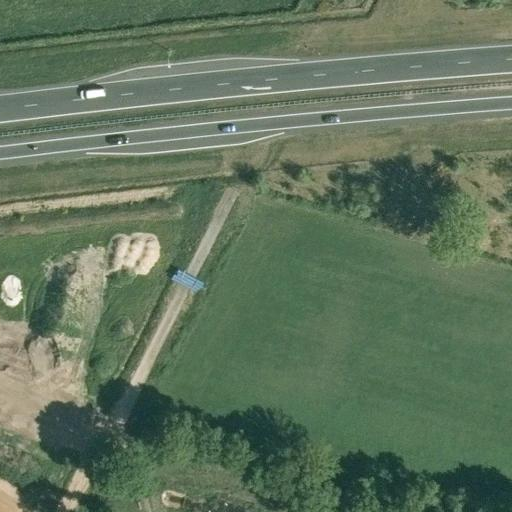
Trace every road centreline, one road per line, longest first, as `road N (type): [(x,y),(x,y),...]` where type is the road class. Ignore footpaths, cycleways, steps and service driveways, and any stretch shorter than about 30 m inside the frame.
road 1 (trunk): [(0,154),(511,101)]
road 2 (trunk): [(511,61),(0,108)]
road 3 (unclassified): [(114,426),(230,191)]
